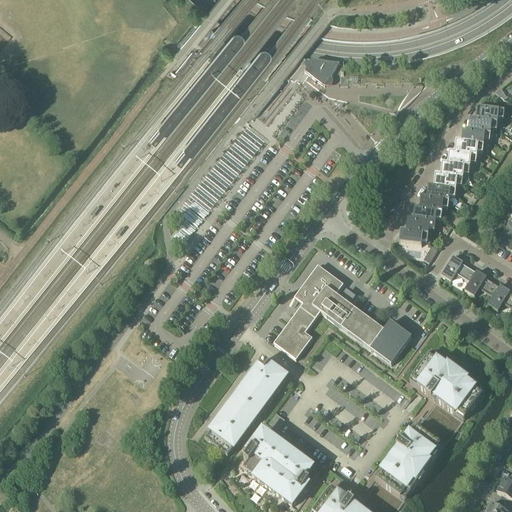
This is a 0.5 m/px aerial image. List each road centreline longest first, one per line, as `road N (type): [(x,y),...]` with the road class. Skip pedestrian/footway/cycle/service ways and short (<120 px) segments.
road 1 (tertiary): [(200,505),(174,455),(182,407),(321,216)]
road 2 (secondary): [(204,0),(263,42),(366,63),(430,54),(511,11)]
road 3 (secondary): [(507,0),(445,36),(372,51),(283,36),(220,0)]
road 4 (tertiary): [(321,216),(403,126),(511,38)]
road 5 (residential): [(376,256),(468,109),(511,72)]
road 6 (residential): [(423,290),(456,244),(511,275)]
